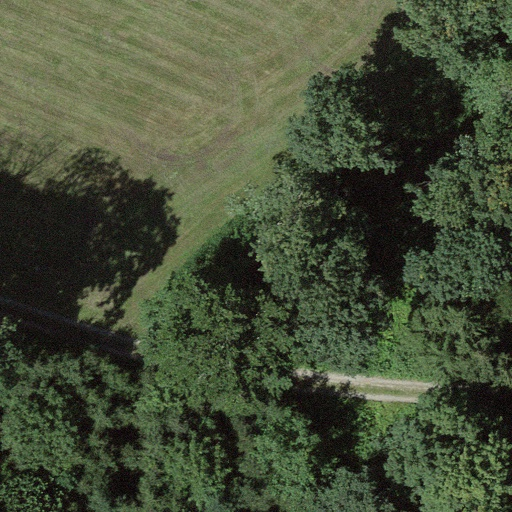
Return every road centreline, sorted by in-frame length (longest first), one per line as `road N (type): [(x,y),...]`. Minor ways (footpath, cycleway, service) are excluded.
road 1 (track): [(511,403),(195,370),(0,314)]
road 2 (track): [(402,511),(390,388)]
